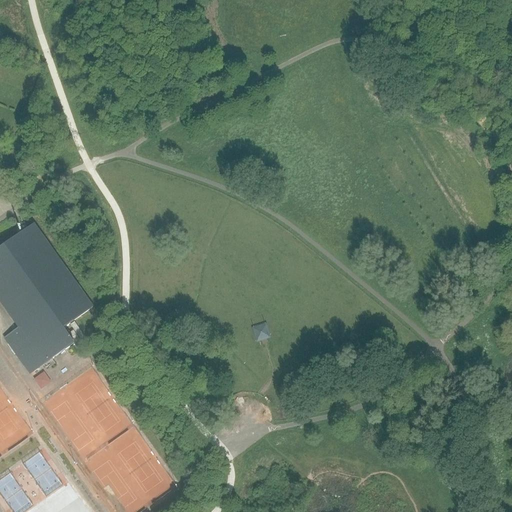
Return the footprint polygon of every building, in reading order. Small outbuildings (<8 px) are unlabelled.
[(64,328),(93,307),(34,224),(0,248),(0,301),(19,328),(4,338),(30,375),(74,343),(64,328)] [(268,322),(254,326),(258,342),(272,338),(268,322)] [(74,323),(70,326),(80,339),(83,337),(77,328),(74,323)] [(472,338),(470,335),(478,329),(475,325),(460,335),(465,343),(472,338)] [(73,331),(69,334),(75,343),(79,340),(73,331)] [(478,341),(467,344),(470,352),(481,348),(478,341)] [(42,389),(53,382),(45,371),(34,378),(42,389)] [(369,406),(358,410),(366,427),(376,423),(369,406)] [(499,476),(501,483),(509,482),(507,475),(499,476)] [(436,497),(438,490),(426,486),(424,493),(436,497)]
